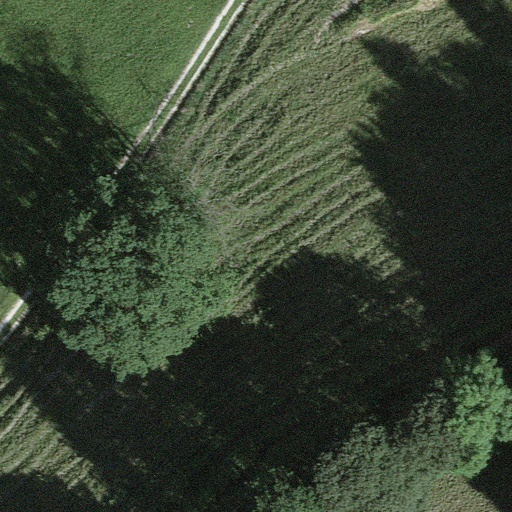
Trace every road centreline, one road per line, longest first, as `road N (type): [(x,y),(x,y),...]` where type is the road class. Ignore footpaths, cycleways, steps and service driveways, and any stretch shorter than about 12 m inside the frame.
road 1 (track): [(236,0),(0,337)]
road 2 (track): [(511,338),(281,483),(250,511)]
